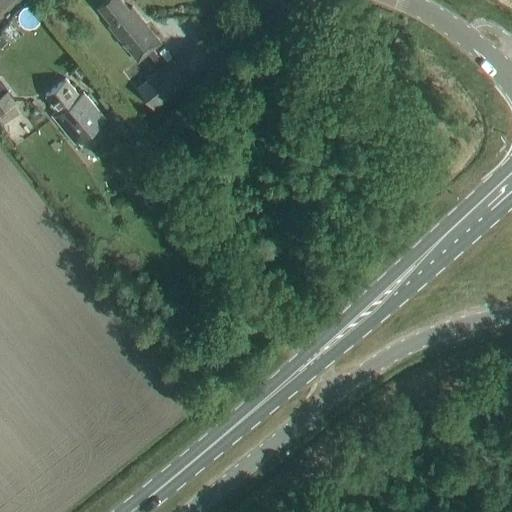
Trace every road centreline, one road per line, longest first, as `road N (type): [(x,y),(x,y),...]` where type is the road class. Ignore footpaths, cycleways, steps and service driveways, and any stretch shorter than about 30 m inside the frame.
road 1 (unclassified): [(191,511),(388,356),(458,326),(511,316)]
road 2 (primary): [(511,165),(307,353),(296,374)]
road 3 (primary): [(296,374),(318,367),(511,201)]
road 4 (primary): [(131,511),(296,374)]
road 5 (tertiary): [(511,82),(463,35),(397,0)]
